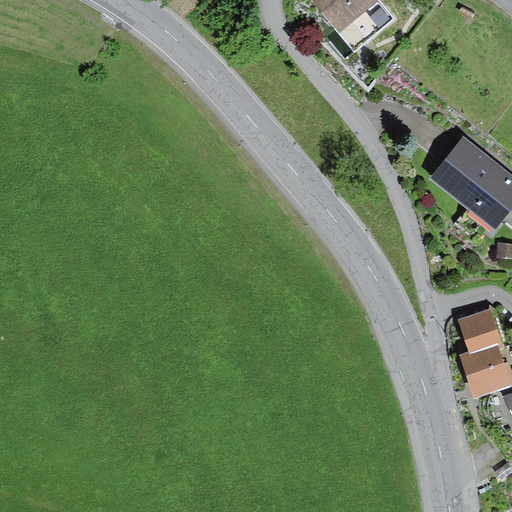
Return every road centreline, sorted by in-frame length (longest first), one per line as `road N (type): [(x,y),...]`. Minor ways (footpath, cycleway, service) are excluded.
road 1 (secondary): [(123,0),(197,61),(337,223),(387,299),(420,374)]
road 2 (residential): [(420,374),(433,330),(386,150),(282,0)]
road 3 (secondary): [(420,374),(450,511)]
